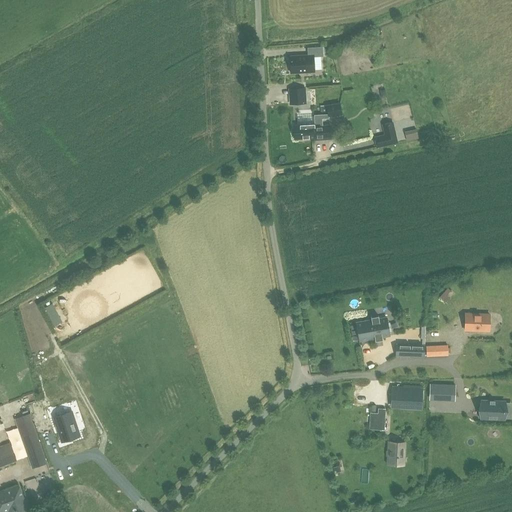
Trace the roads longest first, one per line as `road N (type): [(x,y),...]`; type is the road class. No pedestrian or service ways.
road 1 (unclassified): [(165,511),(293,383),(269,217),(256,0)]
road 2 (unknown): [(294,376),(452,362)]
